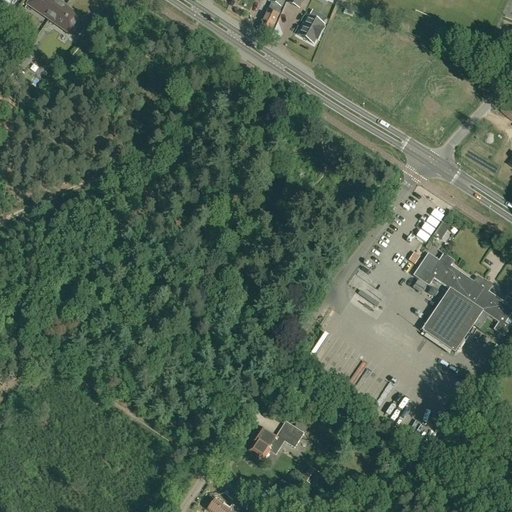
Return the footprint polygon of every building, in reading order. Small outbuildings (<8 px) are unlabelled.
[(47,18),(58,2),(56,0),(30,0),(27,4),(47,18)] [(269,0),(268,1),(272,3),(268,9),(262,22),(257,28),(268,35),(272,29),(279,15),(282,7),(285,0),(269,0)] [(286,0),(285,3),(299,9),(302,0),(286,0)] [(70,35),(82,18),(58,2),(47,18),(70,35)] [(297,35),(314,44),(316,39),(318,40),(324,28),(323,27),(324,26),(307,17),(297,35)] [(21,59),(17,65),(24,70),(28,64),(21,59)] [(511,107),(508,104),(502,112),(511,120),(511,107)] [(496,154),(511,138),(499,127),(484,142),(496,154)] [(393,233),(399,237),(406,228),(399,223),(393,233)] [(418,266),(423,258),(415,253),(411,261),(418,266)] [(443,254),(439,261),(428,254),(413,276),(429,287),(434,279),(449,290),(421,331),(455,354),(483,312),(498,323),(493,330),(504,338),(511,327),(506,323),(511,313),(511,300),(507,297),(504,302),(488,292),(492,286),(477,276),(473,282),(451,267),(454,261),(443,254)] [(264,460),(269,452),(276,456),(281,447),(278,444),(280,440),(294,449),(304,434),(286,423),(277,437),(262,427),(258,432),(260,434),(249,451),(264,460)] [(314,488),(322,475),(310,468),(302,480),(314,488)] [(207,511),(208,511),(238,511),(240,511),(232,505),(228,510),(215,500),(207,511)]
